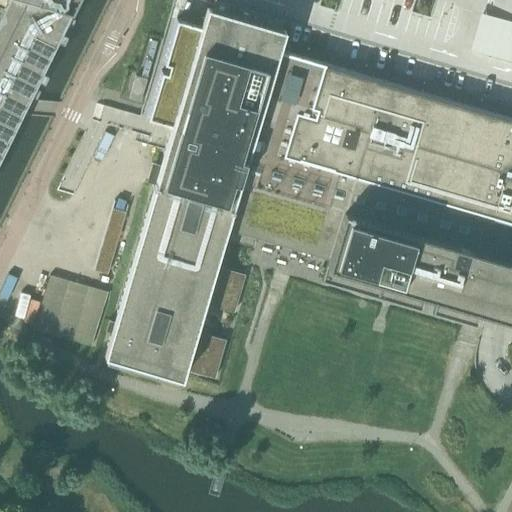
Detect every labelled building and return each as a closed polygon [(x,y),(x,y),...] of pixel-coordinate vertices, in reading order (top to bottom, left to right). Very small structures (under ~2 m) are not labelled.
[(0,0),(0,151),(19,113),(26,97),(30,91),(35,93),(39,86),(34,83),(37,75),(43,78),(47,70),(41,67),(43,63),(49,66),(53,58),(47,55),(51,47),(57,50),(60,42),(55,39),(57,35),(62,38),(66,30),(61,28),(64,20),(70,22),(74,14),(68,12),(74,0),(0,0)] [(511,107),(511,0),(174,0),(172,7),(511,107)] [(221,236),(253,245),(260,222),(333,243),(322,280),(422,310),(427,292),(438,295),(433,313),(478,326),(482,309),(503,315),(511,317),(511,257),(482,248),(484,241),(487,241),(490,240),(494,238),(495,235),(496,231),(496,228),(494,225),(492,223),(489,222),(492,214),(511,219),(511,172),(511,168),(511,115),(278,47),(284,25),(207,3),(200,24),(177,17),(164,61),(169,63),(166,71),(162,69),(148,117),(173,124),(114,322),(109,320),(105,332),(107,333),(108,328),(112,329),(106,349),(181,371),(182,366),(215,376),(226,338),(194,329),(202,301),(234,311),(245,273),(213,263),(221,236)] [(127,208),(113,204),(94,269),(108,273),(127,208)] [(51,272),(34,328),(92,345),(108,289),(51,272)]
